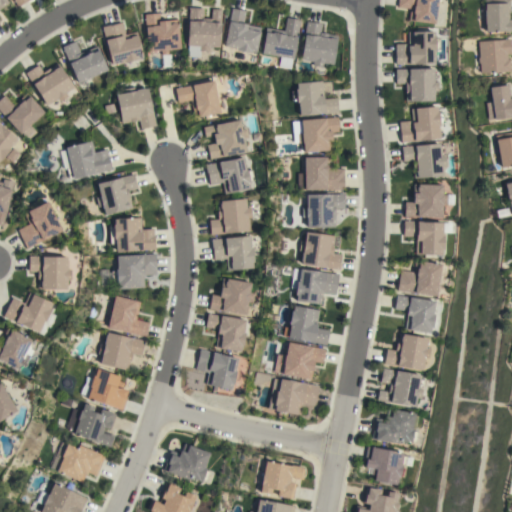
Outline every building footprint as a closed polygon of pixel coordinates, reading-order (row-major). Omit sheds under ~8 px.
[(0,8),(0,0),(5,0),(8,3),(0,8)] [(408,20),(410,8),(397,7),(398,0),(441,0),(441,3),(437,2),(434,23),(408,20)] [(509,0),(510,13),(507,13),(507,15),(508,14),(508,19),(507,19),(507,20),(511,19),(511,31),(485,32),(485,24),(484,24),(484,10),(485,10),(484,0),(509,0)] [(209,47),(209,51),(200,51),(200,57),(187,57),(188,46),(186,45),(189,7),(203,8),(202,18),(210,19),(211,9),(222,9),(219,47),(209,47)] [(245,11),(242,24),(260,27),(256,52),(250,51),(249,53),(236,50),(237,49),(224,46),(231,8),(245,11)] [(158,13),(159,21),(177,19),(180,48),(170,49),(172,66),(163,67),(162,55),(161,55),(161,50),(147,52),(144,14),(158,13)] [(283,31),(286,18),(300,20),(293,59),(292,59),(290,69),(278,67),(280,57),(261,54),(265,28),(283,31)] [(101,27),(121,21),(125,35),(136,31),(143,56),(137,58),(138,59),(124,63),(124,61),(112,64),(101,27)] [(321,24),(320,33),(337,36),(332,65),(323,63),(322,67),(312,65),(313,61),(300,59),(306,21),(321,24)] [(408,43),(408,32),(433,31),(433,37),(435,37),(435,38),(439,38),(440,49),(435,49),(435,51),(434,51),(434,64),(408,64),(395,64),(395,44),(408,43)] [(480,73),(479,63),(478,63),(478,57),(479,57),(478,41),(510,39),(511,53),(506,54),(507,59),(509,58),(510,71),(480,73)] [(74,41),(80,53),(96,46),(107,70),(78,83),(61,47),(74,41)] [(37,65),(43,73),(57,63),(73,87),(65,93),(67,96),(59,102),(56,99),(46,105),(25,73),(37,65)] [(395,69),(433,68),(434,81),(438,81),(438,91),(433,91),(433,100),(405,101),(405,93),(404,93),(404,83),(396,83),(395,69)] [(219,112),(194,118),(190,100),(177,103),(174,89),(213,81),(219,112)] [(323,99),(336,98),(337,112),(299,116),(298,102),(296,103),(296,101),(292,101),(291,91),(296,90),(295,89),(297,89),(296,83),(321,81),(323,99)] [(511,116),(494,119),(489,87),(509,84),(511,98),(511,97),(511,116)] [(140,129),(138,120),(121,123),(115,95),(124,93),(123,89),(134,87),(135,90),(136,90),(144,88),(144,89),(147,88),(155,126),(140,129)] [(36,133),(26,140),(20,133),(19,134),(0,112),(0,98),(4,95),(12,105),(26,92),(43,112),(29,125),(36,133)] [(398,122),(412,120),(410,108),(436,106),(436,111),(438,111),(438,113),(443,113),(444,123),(439,124),(439,126),(438,126),(438,128),(442,128),(443,138),(414,141),(401,142),(398,122)] [(303,153),(302,143),(298,143),(298,142),(293,142),(292,135),(297,135),(297,134),(302,133),(301,120),(338,117),(339,131),(331,132),(332,150),(303,153)] [(206,145),(214,143),(212,136),(204,137),(202,127),(239,120),(241,129),(245,128),(247,138),(243,139),(246,152),(209,159),(206,145)] [(0,125),(16,139),(15,140),(16,141),(12,146),(12,145),(9,148),(9,149),(0,160),(0,125)] [(511,131),(511,164),(500,167),(495,139),(496,139),(495,135),(511,131)] [(73,179),(70,169),(64,170),(59,152),(65,150),(65,147),(91,141),(94,152),(106,149),(111,169),(73,179)] [(417,178),(416,177),(413,178),(412,168),(411,169),(411,160),(402,161),(401,146),(413,145),(413,146),(439,143),(439,145),(443,145),(444,154),(439,155),(439,156),(444,155),(445,166),(441,166),(442,175),(417,178)] [(304,190),(304,189),(297,189),(297,173),(304,173),(304,157),(330,157),(330,169),(343,169),(343,189),(304,190)] [(207,173),(206,173),(204,165),(242,158),(244,170),(246,169),(246,171),(251,171),(253,181),(248,182),(249,183),(247,183),(248,190),(224,195),(221,183),(209,185),(207,173)] [(137,188),(127,191),(132,208),(104,215),(102,206),(97,207),(95,197),(99,196),(96,184),(133,174),(137,188)] [(0,225),(0,182),(2,183),(1,187),(11,190),(2,226),(0,225)] [(511,182),(503,184),(510,216),(511,216),(511,182)] [(404,202),(412,202),(412,192),(413,184),(441,185),(441,194),(451,195),(452,204),(441,204),(440,218),(403,216),(404,202)] [(344,208),(335,209),(335,218),(334,218),(334,227),(306,227),(306,218),(301,218),(301,208),(306,207),(305,195),(329,195),(329,194),(343,194),(344,208)] [(208,220),(217,219),(217,211),(216,201),(244,199),(245,208),(250,208),(251,218),(246,218),(247,219),(248,228),(247,228),(248,232),(210,235),(208,220)] [(61,231),(26,248),(16,230),(28,224),(23,213),(46,201),(61,231)] [(110,245),(109,226),(113,226),(113,224),(114,224),(114,219),(140,217),(140,229),(153,229),(153,235),(154,235),(154,249),(116,251),(115,244),(110,245)] [(403,221),(442,222),(441,235),(442,235),(442,249),(441,249),(441,255),(415,254),(415,240),(414,240),(415,236),(402,236),(403,221)] [(332,245),(334,246),(332,253),(341,254),(339,270),(324,268),(324,267),(301,264),(301,262),(300,261),(301,252),(302,252),(298,251),(300,240),(304,241),(305,231),(334,236),(332,245)] [(225,258),(213,260),(212,248),(211,248),(210,239),(249,235),(250,249),(252,249),(253,262),(251,262),(252,268),(227,271),(225,258)] [(156,268),(155,268),(156,274),(143,275),(144,287),(118,289),(118,283),(116,283),(116,281),(109,281),(109,287),(101,287),(100,269),(108,269),(108,272),(112,272),(112,271),(116,271),(115,269),(117,269),(116,257),(155,254),(156,268)] [(37,279),(37,272),(28,272),(28,256),(42,256),(42,257),(66,257),(66,260),(67,260),(67,268),(66,268),(66,270),(70,270),(70,280),(66,280),(66,289),(37,289),(37,279)] [(435,296),(396,290),(399,270),(412,272),(414,260),(440,264),(435,296)] [(322,293),(320,304),(296,301),(296,295),(295,295),(296,289),(290,288),(293,268),(338,274),(337,281),(336,281),(335,294),(322,293)] [(211,294),(219,296),(222,278),(250,283),(249,292),(253,293),(252,303),(247,302),(245,315),(208,309),(211,294)] [(2,316),(11,298),(23,304),(28,292),(51,304),(49,308),(50,309),(48,313),(54,315),(49,328),(46,327),(42,335),(2,316)] [(395,295),(433,301),(431,313),(433,314),(430,328),(429,327),(428,333),(403,329),(405,315),(404,315),(405,311),(393,309),(395,295)] [(135,319),(148,323),(145,337),(106,327),(114,296),(140,302),(135,319)] [(290,325),(288,325),(291,311),(292,311),(293,306),(319,310),(316,324),(317,324),(316,328),(328,330),(326,345),(307,342),(307,341),(287,338),(290,325)] [(243,333),(244,333),(242,346),(241,346),(240,352),(215,348),(218,330),(205,327),(207,313),(245,320),(243,333)] [(24,365),(18,363),(16,369),(0,360),(0,341),(7,327),(30,339),(27,346),(33,348),(28,359),(26,359),(24,365)] [(141,356),(132,354),(130,361),(129,361),(127,370),(99,364),(101,355),(97,354),(100,344),(103,345),(104,344),(103,344),(105,335),(106,335),(106,332),(144,341),(141,356)] [(385,349),(394,350),(395,343),(396,343),(398,334),(426,339),(424,347),(428,348),(426,358),(423,358),(421,367),(420,367),(419,370),(383,364),(385,349)] [(322,364),(314,362),(312,371),(310,379),(281,374),(283,365),(279,364),(281,354),(285,355),(287,343),(324,349),(322,364)] [(207,372),(195,370),(199,349),(214,352),(214,353),(237,359),(234,371),(236,371),(232,385),(231,385),(230,390),(205,384),(207,372)] [(377,390),(386,391),(388,384),(379,382),(382,368),(395,370),(395,371),(419,375),(418,378),(423,379),(421,387),(416,386),(416,388),(421,388),(419,398),(414,397),(413,407),(375,400),(377,390)] [(119,377),(118,381),(124,383),(122,389),(127,391),(125,398),(126,398),(121,411),(86,399),(87,397),(80,394),(81,390),(84,383),(86,377),(92,379),(93,376),(94,376),(96,369),(119,377)] [(314,406),(301,404),(299,416),(274,411),(274,410),(268,409),(274,377),(318,386),(314,406)] [(0,384),(16,410),(0,420),(0,384)] [(73,434),(73,431),(67,429),(75,409),(81,411),(84,403),(94,407),(92,413),(98,415),(100,409),(115,414),(110,430),(103,427),(101,433),(104,434),(105,432),(114,436),(110,447),(108,447),(73,434)] [(386,408),(413,413),(411,428),(412,429),(411,430),(417,431),(415,442),(409,441),(409,442),(398,440),(397,444),(370,438),(374,417),(383,419),(383,416),(385,416),(386,408)] [(95,476),(87,473),(86,476),(84,475),(81,482),(49,469),(61,442),(66,444),(67,443),(69,444),(69,445),(77,448),(78,445),(104,456),(95,476)] [(170,450),(178,453),(180,450),(181,451),(183,443),(209,453),(204,468),(206,469),(205,471),(209,473),(205,481),(201,480),(201,482),(190,478),(189,480),(169,473),(168,473),(162,471),(170,450)] [(373,480),(374,475),(369,474),(370,468),(363,467),(365,459),(371,460),(371,459),(364,458),(366,446),(402,452),(401,455),(413,457),(411,466),(399,464),(399,465),(401,465),(399,477),(398,477),(396,485),(373,480)] [(265,461),(291,466),(291,465),(302,467),(301,468),(304,469),(302,480),(293,478),(293,477),(290,476),(289,482),(293,482),(293,483),(295,484),(292,498),(289,498),(288,498),(277,496),(278,490),(272,489),(271,494),(259,492),(265,461)] [(80,511),(79,511),(78,511),(39,511),(43,505),(36,502),(40,491),(48,494),(54,482),(87,499),(80,511)] [(150,499),(163,504),(164,500),(160,498),(161,497),(159,496),(164,482),(179,488),(177,494),(183,497),(185,492),(195,496),(188,511),(150,511),(148,511),(149,510),(146,509),(150,499)] [(396,501),(397,501),(395,510),(394,510),(394,511),(398,511),(355,511),(356,508),(354,508),(355,505),(364,507),(364,509),(367,510),(368,504),(363,503),(364,495),(363,494),(365,486),(380,490),(379,495),(386,496),(387,491),(397,493),(396,501)] [(255,511),(258,499),(294,506),(292,511),(255,511)]
